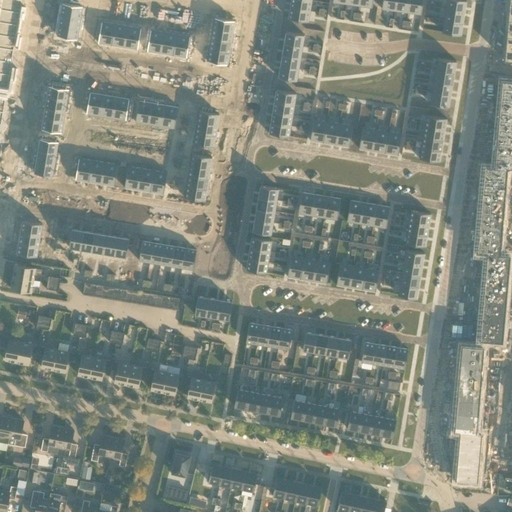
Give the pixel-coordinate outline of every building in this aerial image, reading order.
[(0,0),(1,1),(0,8),(0,9),(19,13),(22,0),(21,0),(0,0)] [(270,45),(276,0),(258,0),(253,42),(270,45)] [(310,11),(311,0),(291,0),(290,7),(310,11)] [(383,0),(382,9),(395,10),(396,0),(383,0)] [(396,0),(395,10),(408,12),(409,0),(396,0)] [(409,0),(408,12),(421,14),(423,0),(409,0)] [(447,0),(446,9),(464,12),(466,0),(447,0)] [(63,3),(61,14),(81,18),(83,6),(63,3)] [(0,7),(0,22),(17,25),(19,13),(0,9),(0,8),(0,7)] [(308,22),(310,11),(290,7),(289,18),(308,22)] [(446,9),(444,20),(462,23),(464,12),(446,9)] [(61,14),(59,24),(79,27),(81,18),(61,14)] [(215,17),(213,28),(233,32),(235,20),(215,17)] [(444,20),(442,31),(461,34),(462,23),(444,20)] [(102,21),(98,43),(112,45),(115,24),(102,21)] [(0,35),(15,38),(17,25),(0,22),(0,35)] [(59,24),(57,36),(77,39),(79,27),(59,24)] [(115,24),(112,45),(124,47),(128,26),(115,24)] [(128,26),(124,47),(138,49),(141,28),(128,26)] [(213,28),(211,39),(231,42),(233,32),(213,28)] [(151,30),(147,51),(161,53),(164,32),(151,30)] [(286,31),(284,43),(303,46),(305,34),(286,31)] [(164,32),(161,53),(173,55),(177,34),(164,32)] [(177,34),(173,55),(187,57),(190,36),(177,34)] [(0,48),(13,50),(15,38),(0,35),(0,48)] [(211,39),(209,49),(229,53),(231,42),(211,39)] [(301,57),(303,46),(284,43),(282,54),(301,57)] [(0,60),(11,63),(13,50),(0,48),(0,60)] [(209,49),(207,61),(228,64),(229,53),(209,49)] [(299,68),(301,57),(282,54),(281,65),(299,68)] [(438,57),(436,69),(454,72),(456,60),(438,57)] [(0,73),(9,75),(11,63),(0,60),(0,73)] [(297,80),(299,68),(281,65),(279,77),(297,80)] [(436,69),(434,80),(452,83),(454,72),(436,69)] [(0,86),(7,88),(9,75),(0,73),(0,86)] [(434,80),(432,92),(451,95),(452,83),(434,80)] [(511,80),(502,80),(502,90),(511,90),(511,80)] [(49,85),(47,96),(67,100),(69,89),(49,85)] [(277,90),(275,101),(295,104),(296,93),(277,90)] [(511,90),(502,90),(501,99),(511,100),(511,90)] [(90,92),(87,113),(100,116),(103,94),(90,92)] [(432,92),(430,103),(449,106),(451,95),(432,92)] [(103,94),(100,116),(113,118),(116,96),(103,94)] [(47,96),(46,107),(66,110),(67,100),(47,96)] [(116,96),(113,118),(126,120),(129,99),(116,96)] [(511,100),(501,99),(500,109),(511,109),(511,100)] [(139,100),(135,121),(149,124),(152,102),(139,100)] [(293,115),(295,104),(275,101),(273,111),(293,115)] [(152,102),(149,124),(161,126),(165,105),(152,102)] [(165,105),(161,126),(175,128),(178,107),(165,105)] [(46,107),(44,118),(64,121),(66,110),(46,107)] [(500,109),(499,118),(511,119),(511,109),(500,109)] [(199,110),(198,122),(217,125),(219,114),(199,110)] [(291,125),(293,115),(273,111),(271,122),(291,125)] [(427,115),(425,126),(445,129),(447,118),(427,115)] [(44,118),(42,129),(62,132),(64,121),(44,118)] [(511,119),(499,118),(498,128),(511,129),(511,119)] [(314,119),(310,140),(323,142),(327,121),(314,119)] [(327,121),(323,142),(336,144),(340,123),(327,121)] [(198,122),(196,132),(216,135),(217,125),(198,122)] [(289,136),(291,125),(271,122),(269,133),(289,136)] [(340,123),(336,144),(350,146),(353,125),(340,123)] [(425,126),(423,136),(443,140),(445,129),(425,126)] [(363,127),(359,148),(372,150),(376,129),(363,127)] [(511,129),(498,128),(497,138),(511,138),(511,129)] [(376,129),(372,150),(385,153),(389,131),(376,129)] [(389,131),(385,153),(399,155),(402,134),(389,131)] [(196,132),(194,143),(214,147),(216,135),(196,132)] [(423,136),(421,147),(441,150),(443,140),(423,136)] [(40,137),(39,149),(57,152),(59,140),(40,137)] [(511,138),(497,138),(497,147),(511,148),(511,138)] [(421,147),(420,158),(439,162),(441,150),(421,147)] [(511,148),(497,147),(496,157),(511,158),(511,148)] [(39,149),(37,160),(55,163),(57,152),(39,149)] [(192,154),(190,164),(210,168),(212,157),(192,154)] [(495,166),(495,167),(507,168),(511,168),(511,158),(496,157),(495,166)] [(79,158),(76,179),(89,181),(92,160),(79,158)] [(37,160),(35,172),(53,175),(55,163),(37,160)] [(92,160),(89,181),(102,183),(105,162),(92,160)] [(105,162),(102,183),(115,185),(118,164),(105,162)] [(190,164),(188,175),(208,179),(210,168),(190,164)] [(485,165),(484,175),(507,177),(507,168),(495,167),(495,166),(485,165)] [(128,166),(124,187),(138,189),(141,168),(128,166)] [(141,168),(138,189),(151,191),(154,170),(141,168)] [(154,170),(151,191),(164,194),(167,172),(154,170)] [(188,175),(187,186),(207,189),(208,179),(188,175)] [(484,175),(483,185),(506,187),(507,177),(484,175)] [(261,185),(259,197),(277,200),(279,188),(261,185)] [(482,194),(482,195),(505,196),(506,187),(483,185),(482,194)] [(187,186),(185,197),(205,200),(207,189),(187,186)] [(311,215),(315,194),(302,192),(298,213),(311,215)] [(324,217),(328,196),(315,194),(311,215),(324,217)] [(482,195),(481,204),(504,206),(505,196),(482,195)] [(341,198),(328,196),(324,217),(338,219),(341,198)] [(275,211),(277,200),(259,197),(257,208),(275,211)] [(360,223),(364,202),(351,200),(347,221),(360,223)] [(373,225),(377,204),(364,202),(360,223),(373,225)] [(390,206),(377,204),(373,225),(386,228),(390,206)] [(481,204),(480,213),(503,215),(504,206),(481,204)] [(273,222),(275,211),(257,208),(255,219),(273,222)] [(411,210),(409,221),(429,224),(431,213),(411,210)] [(480,213),(480,223),(502,225),(503,217),(503,215),(480,213)] [(271,234),(273,222),(255,219),(253,231),(271,234)] [(23,220),(21,231),(41,235),(43,224),(23,220)] [(427,235),(429,224),(409,221),(407,232),(427,235)] [(480,223),(479,233),(502,235),(502,225),(480,223)] [(72,229),(69,247),(81,249),(84,230),(72,229)] [(84,230),(81,249),(92,251),(95,232),(84,230)] [(21,231),(19,242),(39,245),(41,235),(21,231)] [(95,232),(92,251),(103,252),(106,234),(95,232)] [(425,246),(427,235),(407,232),(405,243),(425,246)] [(479,233),(478,242),(501,244),(503,244),(504,235),(502,235),(479,233)] [(106,234),(103,252),(115,254),(118,236),(106,234)] [(118,236),(115,254),(126,256),(129,238),(118,236)] [(252,237),(250,248),(270,251),(272,240),(252,237)] [(142,240),(139,260),(150,262),(153,242),(142,240)] [(19,242),(17,253),(37,256),(39,245),(19,242)] [(153,242),(150,262),(161,264),(164,244),(153,242)] [(478,242),(477,252),(487,253),(487,252),(500,254),(501,244),(478,242)] [(164,244),(161,264),(171,265),(175,245),(164,244)] [(175,245),(171,265),(182,267),(185,247),(175,245)] [(185,247),(182,267),(193,269),(197,249),(185,247)] [(268,262),(270,251),(250,248),(248,258),(268,262)] [(406,249),(404,261),(422,264),(424,252),(406,249)] [(487,253),(486,262),(509,264),(510,254),(500,254),(487,252),(487,253)] [(301,279),(304,257),(291,255),(287,276),(301,279)] [(314,281),(317,259),(304,257),(301,279),(314,281)] [(266,273),(268,262),(248,258),(247,270),(266,273)] [(330,262),(317,259),(314,281),(327,283),(330,262)] [(420,275),(422,264),(404,261),(402,272),(420,275)] [(486,262),(486,272),(508,274),(511,274),(511,264),(509,264),(486,262)] [(350,287),(353,265),(340,263),(336,285),(350,287)] [(16,264),(13,277),(34,280),(35,274),(42,275),(43,269),(36,268),(16,264)] [(363,289),(366,268),(365,267),(353,265),(350,287),(363,289)] [(379,270),(366,268),(363,289),(376,291),(379,270)] [(419,286),(420,275),(402,272),(400,283),(419,286)] [(486,272),(485,282),(508,284),(508,274),(486,272)] [(48,282),(60,284),(61,278),(49,276),(48,282)] [(13,277),(11,289),(32,292),(39,293),(40,287),(40,281),(34,280),(13,277)] [(59,290),(60,284),(48,282),(47,288),(59,290)] [(485,282),(484,291),(507,293),(508,284),(485,282)] [(91,283),(89,295),(100,297),(102,285),(91,283)] [(417,298),(419,286),(400,283),(398,295),(417,298)] [(108,286),(106,298),(112,299),(114,287),(108,286)] [(114,287),(112,299),(124,301),(126,289),(114,287)] [(126,289),(124,301),(130,302),(132,290),(126,289)] [(132,290),(130,302),(136,303),(138,291),(132,290)] [(138,291),(136,303),(148,305),(150,293),(138,291)] [(484,291),(483,301),(506,303),(507,293),(484,291)] [(150,293),(148,305),(153,306),(156,294),(150,293)] [(156,294),(153,306),(159,307),(162,295),(156,294)] [(162,295),(159,307),(172,309),(174,297),(162,295)] [(206,316),(209,297),(198,295),(195,314),(206,316)] [(174,297),(172,309),(179,310),(181,298),(174,297)] [(218,317),(221,299),(209,297),(206,316),(218,317)] [(233,301),(221,299),(218,317),(229,319),(233,301)] [(483,301),(482,310),(505,312),(506,303),(483,301)] [(482,310),(481,320),(504,322),(505,312),(482,310)] [(43,328),(45,316),(39,315),(37,327),(43,328)] [(45,316),(43,328),(49,329),(52,317),(45,316)] [(481,320),(481,329),(503,331),(504,322),(481,320)] [(80,336),(82,324),(75,322),(73,335),(80,336)] [(257,344),(260,324),(249,322),(246,342),(257,344)] [(82,324),(80,336),(86,337),(88,325),(82,324)] [(268,345),(271,326),(260,324),(257,344),(268,345)] [(278,347),(282,327),(271,326),(268,345),(278,347)] [(293,329),(282,327),(278,347),(289,349),(293,329)] [(481,329),(480,339),(503,341),(503,331),(481,329)] [(116,343),(118,331),(112,330),(109,342),(116,343)] [(17,362),(21,342),(14,340),(15,333),(3,331),(0,344),(0,345),(8,347),(5,359),(17,362)] [(118,331),(116,343),(122,344),(125,332),(118,331)] [(314,352),(317,333),(306,331),(303,350),(314,352)] [(326,354),(329,335),(317,333),(314,352),(326,354)] [(337,355),(340,337),(329,335),(326,354),(337,355)] [(152,350),(155,339),(149,337),(146,349),(152,350)] [(352,339),(340,337),(337,355),(348,357),(352,339)] [(155,339),(152,350),(159,352),(161,340),(155,339)] [(372,363),(376,343),(365,341),(361,361),(372,363)] [(21,342),(17,362),(29,364),(32,352),(37,353),(38,345),(21,342)] [(383,365),(386,345),(376,343),(372,363),(383,365)] [(462,344),(461,354),(468,355),(484,356),(485,346),(462,344)] [(54,369),(58,349),(41,345),(39,353),(44,354),(41,367),(54,369)] [(189,358),(191,346),(185,345),(182,357),(189,358)] [(394,366),(397,347),(386,345),(383,365),(394,366)] [(189,358),(195,359),(198,347),(191,346),(189,358)] [(408,348),(397,347),(394,366),(403,368),(405,368),(408,348)] [(58,349),(54,369),(66,371),(68,359),(73,360),(75,352),(58,349)] [(90,376),(94,356),(77,353),(75,361),(80,362),(78,374),(90,376)] [(225,353),(222,365),(229,366),(231,354),(225,353)] [(461,354),(460,364),(483,366),(484,356),(468,355),(461,354)] [(94,356),(90,376),(102,379),(104,367),(109,368),(111,360),(94,356)] [(126,384),(130,364),(113,360),(112,368),(117,369),(114,381),(126,384)] [(130,364),(126,384),(138,386),(141,374),(146,375),(148,367),(130,364)] [(460,364),(459,373),(482,375),(483,366),(460,364)] [(177,373),(178,367),(169,365),(168,372),(167,371),(163,391),(175,394),(177,382),(182,383),(184,375),(177,373)] [(163,391),(167,371),(150,368),(148,376),(153,377),(151,389),(163,391)] [(459,373),(459,383),(481,385),(482,375),(459,373)] [(199,399),(203,379),(186,375),(184,383),(189,384),(187,396),(199,399)] [(203,379),(199,399),(211,401),(214,389),(219,390),(220,382),(203,379)] [(389,380),(387,388),(399,390),(400,382),(401,382),(389,380)] [(459,383),(458,393),(481,395),(481,385),(459,383)] [(238,388),(234,406),(245,408),(249,390),(238,388)] [(249,390),(245,408),(257,410),(261,392),(249,390)] [(261,392),(257,410),(268,413),(272,395),(261,392)] [(458,393),(457,402),(480,404),(481,395),(458,393)] [(272,395),(268,413),(280,415),(281,407),(283,397),(272,395)] [(294,399),(291,417),(302,419),(306,401),(294,399)] [(306,401),(302,419),(314,421),(317,403),(306,401)] [(457,402),(456,412),(479,414),(480,404),(457,402)] [(317,403),(314,421),(325,424),(328,406),(317,403)] [(328,406),(325,424),(336,426),(340,408),(328,406)] [(351,410),(347,428),(359,430),(362,412),(351,410)] [(362,412),(359,430),(370,432),(373,414),(362,412)] [(456,412),(455,421),(478,423),(479,414),(456,412)] [(373,414),(370,432),(381,435),(385,416),(373,414)] [(0,449),(7,450),(8,443),(10,437),(13,418),(2,415),(0,425),(0,427),(0,449)] [(385,416),(381,435),(393,437),(396,419),(385,416)] [(13,418),(10,437),(16,439),(14,444),(26,447),(28,434),(22,433),(24,420),(13,418)] [(455,421),(454,431),(460,432),(477,433),(478,423),(455,421)] [(60,447),(64,427),(53,425),(50,439),(44,437),(41,450),(48,451),(49,445),(60,447)] [(64,427),(60,447),(71,449),(69,455),(76,456),(78,444),(72,443),(75,429),(64,427)] [(460,432),(459,441),(482,443),(483,433),(477,433),(460,432)] [(110,457),(114,437),(103,435),(100,448),(94,447),(92,460),(98,461),(99,455),(110,457)] [(114,437),(110,457),(121,459),(120,465),(126,466),(128,454),(122,453),(125,439),(114,437)] [(459,449),(458,451),(481,453),(482,443),(459,441),(459,449)] [(458,451),(458,460),(480,462),(481,453),(458,451)] [(177,453),(172,472),(186,475),(190,456),(177,453)] [(23,459),(14,457),(13,464),(22,466),(23,459)] [(39,460),(33,459),(31,467),(38,468),(39,460)] [(457,464),(457,470),(479,472),(480,462),(458,460),(457,464)] [(212,463),(208,481),(220,483),(223,465),(212,463)] [(68,467),(59,465),(57,473),(66,475),(68,467)] [(223,465),(220,483),(231,486),(235,468),(223,465)] [(90,479),(92,467),(83,466),(82,477),(90,479)] [(27,470),(20,468),(18,478),(25,479),(27,470)] [(235,468),(231,486),(243,488),(247,470),(235,468)] [(247,470),(243,488),(254,491),(256,481),(258,473),(247,470)] [(457,470),(456,480),(478,482),(479,472),(457,470)] [(36,482),(38,472),(30,471),(28,481),(36,482)] [(277,477),(273,495),(284,497),(288,479),(280,477),(277,477)] [(288,479),(284,497),(295,500),(299,482),(288,479)] [(81,480),(79,488),(86,489),(87,481),(81,480)] [(299,482),(295,500),(307,502),(311,484),(299,482)] [(311,484),(307,502),(318,505),(321,492),(322,486),(311,484)] [(0,489),(0,510),(6,511),(9,498),(15,499),(18,487),(11,486),(10,491),(0,489)] [(174,487),(172,497),(186,500),(188,490),(174,487)] [(34,490),(31,502),(37,503),(36,507),(35,511),(46,511),(49,499),(43,498),(44,492),(34,490)] [(341,490),(337,509),(348,511),(352,493),(341,490)] [(49,499),(46,511),(58,511),(59,508),(65,509),(68,496),(61,495),(62,494),(51,492),(49,499)] [(352,493),(348,511),(352,511),(360,511),(364,496),(352,493)] [(191,496),(189,503),(197,505),(199,498),(191,496)] [(364,496),(360,511),(372,511),(375,498),(364,496)] [(375,498),(372,511),(383,511),(387,501),(375,498)] [(99,511),(100,509),(89,507),(90,501),(84,499),(81,511),(82,511),(99,511)]
